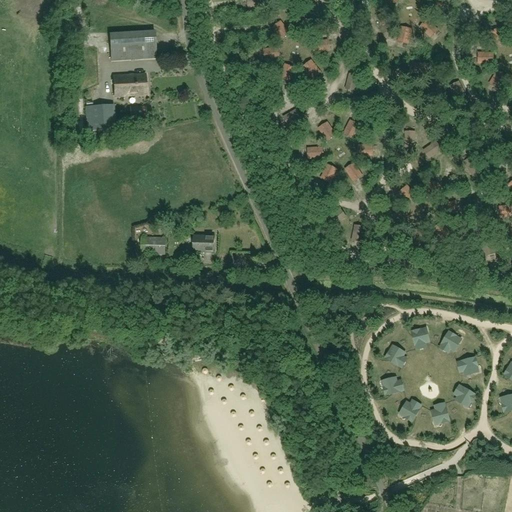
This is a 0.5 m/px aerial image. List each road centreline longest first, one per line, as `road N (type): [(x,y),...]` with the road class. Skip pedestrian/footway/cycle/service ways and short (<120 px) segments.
road 1 (unclassified): [(392,511),(192,54),(185,0)]
road 2 (unknown): [(343,503),(303,391),(276,360),(204,333),(0,294)]
